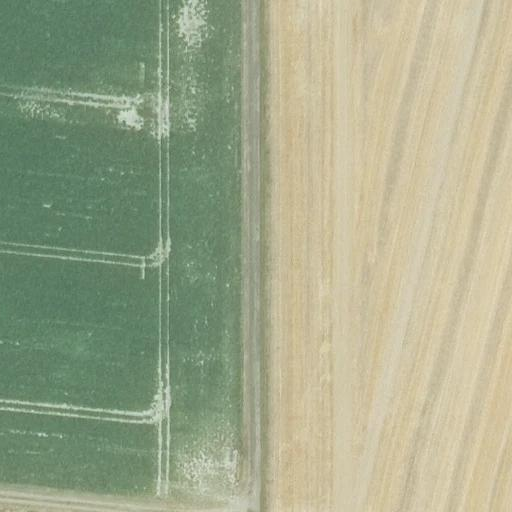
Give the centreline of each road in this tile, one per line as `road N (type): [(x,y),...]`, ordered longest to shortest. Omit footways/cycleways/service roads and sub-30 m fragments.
road 1 (track): [(255,0),(250,511)]
road 2 (track): [(146,511),(0,496)]
